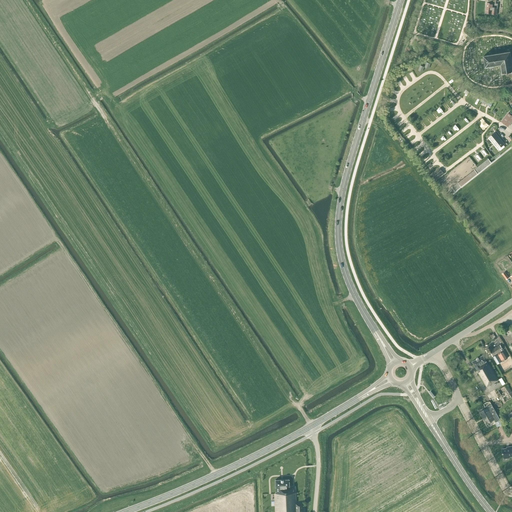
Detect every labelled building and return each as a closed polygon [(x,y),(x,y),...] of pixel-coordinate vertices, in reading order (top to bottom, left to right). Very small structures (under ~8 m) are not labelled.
[(497,9),(497,4),(495,4),(495,0),(487,0),(487,3),(486,14),(496,15),(497,9)] [(511,71),(511,60),(510,51),(483,55),(485,67),(501,65),(502,73),(511,71)] [(483,105),(490,109),(493,102),(486,99),(483,105)] [(502,122),(508,126),(511,120),(511,116),(508,114),(502,122)] [(495,133),(489,138),(498,149),(504,144),(495,133)] [(461,187),(461,186),(477,173),(477,174),(491,163),(488,159),(474,170),(475,170),(458,183),(452,187),(455,192),(461,187)] [(489,358),(503,350),(500,345),(493,349),(490,345),(485,348),(487,352),(486,353),(489,358)] [(497,364),(508,358),(503,351),(498,354),(493,357),(497,364)] [(488,365),(487,363),(483,355),(478,358),(478,357),(476,359),(472,361),(478,372),(477,373),(486,387),(498,380),(489,364),(488,365)] [(498,390),(505,402),(511,397),(511,393),(507,385),(498,390)] [(495,422),(499,420),(495,414),(496,413),(491,404),(487,407),(487,408),(480,412),(483,418),(484,418),(487,423),(494,419),(495,422)] [(509,457),(511,456),(511,446),(506,447),(507,448),(502,449),(503,454),(504,458),(509,458),(509,457)] [(275,494),(275,511),(295,511),(296,504),(295,486),(289,486),(288,479),(275,480),(275,487),(276,487),(276,493),(275,494)] [(303,511),(303,503),(296,504),(295,511),(303,511)]
